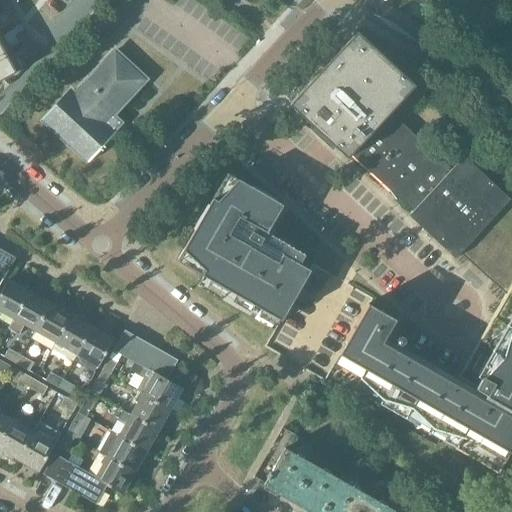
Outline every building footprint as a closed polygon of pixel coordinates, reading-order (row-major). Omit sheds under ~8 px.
[(7,0),(0,0),(0,3),(3,9),(10,5),(7,0)] [(414,0),(434,12),(440,0),(414,0)] [(10,5),(3,9),(9,20),(16,16),(10,5)] [(100,33),(109,41),(121,28),(112,20),(100,33)] [(24,30),(17,34),(23,45),(30,41),(24,30)] [(321,72),(290,105),(348,159),(352,155),(391,113),(416,86),(388,60),(382,55),(358,32),(321,72)] [(6,55),(12,52),(2,33),(0,34),(0,57),(6,54),(6,55)] [(34,45),(26,54),(32,59),(40,51),(34,45)] [(106,148),(104,146),(116,133),(106,124),(146,80),(115,51),(75,95),(71,92),(44,121),(89,163),(101,150),(103,152),(103,151),(102,149),(104,147),(105,149),(106,148)] [(0,82),(15,74),(16,73),(15,72),(16,72),(6,55),(6,54),(0,57),(0,82)] [(391,113),(352,155),(382,184),(413,212),(409,216),(455,259),(460,254),(511,199),(464,156),(452,170),(391,113)] [(213,199),(184,250),(205,271),(202,275),(280,320),(282,321),(310,271),(309,270),(298,264),(304,253),(294,247),(267,232),(283,205),(238,180),(218,201),(213,199)] [(339,354),(334,363),(335,364),(360,378),(354,389),(455,448),(498,473),(511,449),(511,197),(511,199),(460,254),(506,295),(489,324),(482,336),(458,378),(470,385),(467,391),(383,343),(396,320),(369,305),(368,304),(339,354)] [(0,276),(4,279),(15,259),(0,250),(0,276)] [(30,292),(9,280),(0,295),(0,310),(15,319),(30,292)] [(51,304),(30,292),(15,319),(36,331),(51,304)] [(36,331),(57,342),(72,316),(51,304),(36,331)] [(57,342),(78,354),(93,327),(72,316),(57,342)] [(93,327),(78,354),(99,366),(114,340),(93,327)] [(136,337),(125,331),(113,351),(124,357),(136,337)] [(124,357),(135,363),(146,343),(136,337),(124,357)] [(156,349),(146,343),(135,363),(145,369),(156,349)] [(178,361),(156,349),(145,369),(156,373),(167,380),(178,361)] [(17,366),(22,357),(8,350),(4,358),(17,366)] [(22,357),(17,366),(29,372),(34,364),(22,357)] [(109,359),(102,371),(110,376),(117,364),(109,359)] [(110,376),(102,371),(95,384),(103,389),(110,376)] [(59,389),(64,381),(50,373),(46,382),(59,389)] [(156,373),(143,395),(170,410),(183,389),(167,380),(156,373)] [(30,389),(35,381),(22,374),(18,382),(30,389)] [(35,381),(30,389),(43,396),(47,388),(35,381)] [(59,389),(71,396),(76,387),(64,381),(59,389)] [(83,405),(91,409),(98,397),(90,392),(83,405)] [(143,395),(132,416),(158,431),(170,410),(143,395)] [(77,405),(65,398),(60,406),(73,413),(77,405)] [(112,432),(120,437),(147,452),(158,431),(132,416),(123,411),(112,432)] [(0,441),(12,421),(0,414),(0,441)] [(0,441),(0,450),(18,460),(33,433),(12,421),(0,441)] [(73,422),(66,434),(74,439),(81,426),(73,422)] [(120,437),(112,432),(111,432),(99,452),(108,458),(135,473),(147,452),(120,437)] [(33,433),(18,460),(39,472),(54,445),(33,433)] [(74,439),(66,434),(59,447),(67,451),(74,439)] [(264,486),(310,511),(322,511),(341,481),(285,449),(264,486)] [(65,461),(54,454),(43,474),(54,481),(65,461)] [(135,473),(108,458),(96,478),(86,472),(74,492),(96,505),(107,485),(122,494),(135,473)] [(75,466),(65,461),(54,481),(64,486),(75,466)] [(86,472),(75,466),(64,486),(74,492),(86,472)] [(323,511),(396,511),(341,481),(323,511)]
